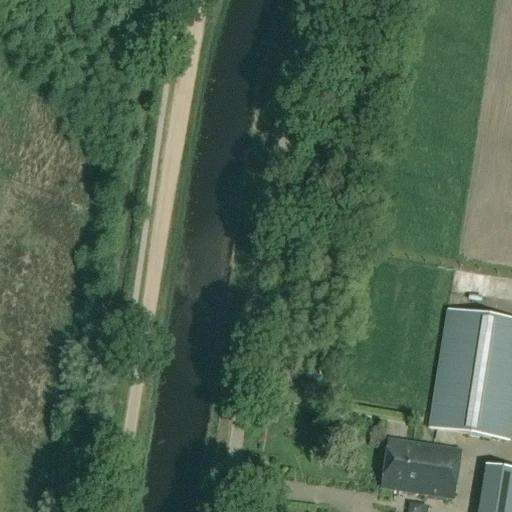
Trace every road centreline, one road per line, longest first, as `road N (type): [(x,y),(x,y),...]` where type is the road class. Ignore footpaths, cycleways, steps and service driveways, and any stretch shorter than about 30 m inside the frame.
road 1 (track): [(205,0),(150,348)]
road 2 (unclassified): [(125,511),(150,348)]
